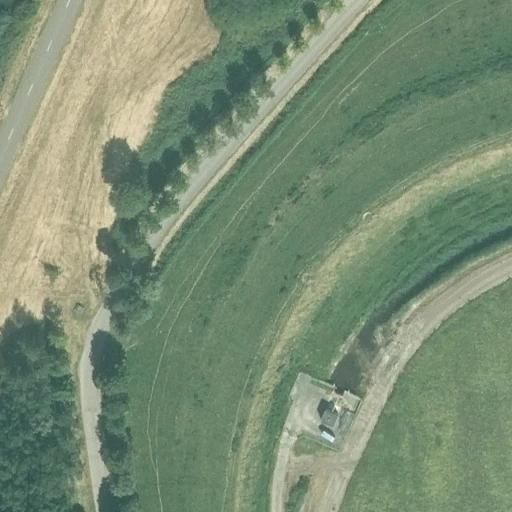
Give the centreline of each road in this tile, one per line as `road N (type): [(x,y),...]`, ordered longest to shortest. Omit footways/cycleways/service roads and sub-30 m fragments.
road 1 (unclassified): [(106,511),(87,367),(148,226),(362,0)]
road 2 (unclassified): [(0,161),(69,0)]
